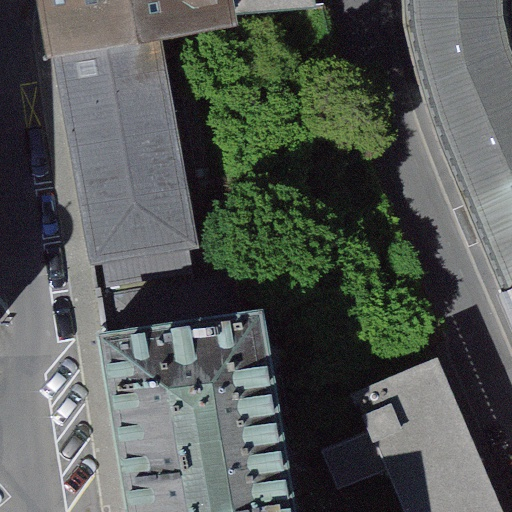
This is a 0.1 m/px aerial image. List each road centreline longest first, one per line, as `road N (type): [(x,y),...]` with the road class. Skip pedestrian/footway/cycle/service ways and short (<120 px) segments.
road 1 (residential): [(44,435),(2,0)]
road 2 (residential): [(511,406),(403,148),(366,0)]
